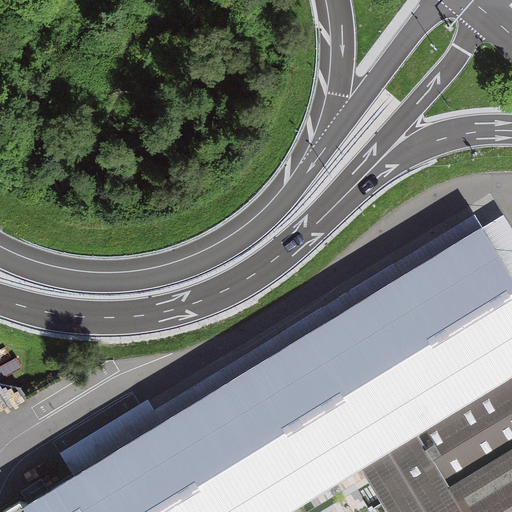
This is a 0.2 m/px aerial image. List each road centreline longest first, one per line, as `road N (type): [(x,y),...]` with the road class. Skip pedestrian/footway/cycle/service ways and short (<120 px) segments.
road 1 (motorway): [(0,299),(86,318),(193,304),(263,268),(343,197)]
road 2 (motorway): [(319,156),(242,237),(171,271),(89,280),(0,255)]
road 3 (motorway): [(343,197),(440,82),(485,12)]
road 4 (motorway): [(444,0),(319,156)]
road 5 (motorway): [(343,197),(414,148),(472,131),(511,131)]
road 6 (motorway): [(335,0),(339,75),(319,156)]
